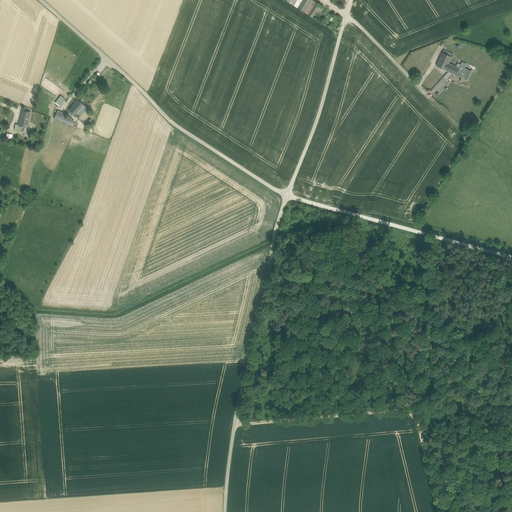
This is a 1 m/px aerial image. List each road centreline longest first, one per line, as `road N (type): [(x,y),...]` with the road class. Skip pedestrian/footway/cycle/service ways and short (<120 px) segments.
road 1 (unclassified): [(286,195),(226,511)]
road 2 (unclassified): [(286,195),(169,119),(41,0)]
road 3 (unclassified): [(511,257),(286,195)]
road 4 (unclassified): [(354,0),(286,195)]
road 5 (track): [(445,511),(423,410),(505,403)]
